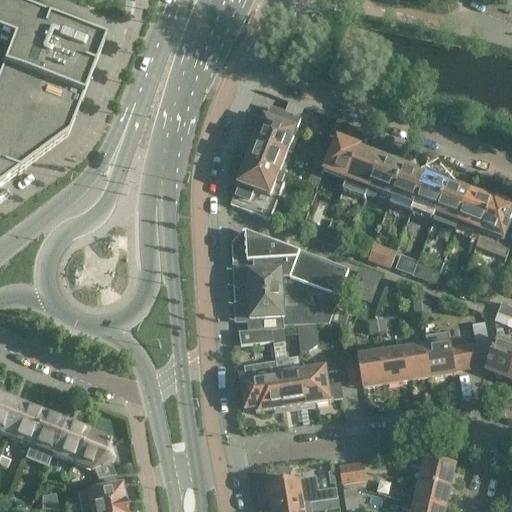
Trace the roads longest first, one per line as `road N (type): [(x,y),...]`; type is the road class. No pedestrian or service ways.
road 1 (residential): [(206,352),(207,148),(241,61),(511,164)]
road 2 (residential): [(217,463),(420,432),(495,432)]
road 3 (secondary): [(123,132),(105,204),(49,249),(49,303)]
road 4 (tertiary): [(182,364),(161,169)]
road 5 (secondary): [(107,331),(144,298),(149,206),(161,169)]
road 6 (secondary): [(161,169),(224,0)]
road 7 (secondary): [(123,132),(68,198),(0,253)]
road 8 (residential): [(0,336),(126,390),(150,389)]
road 9 (secondary): [(175,0),(123,132)]
